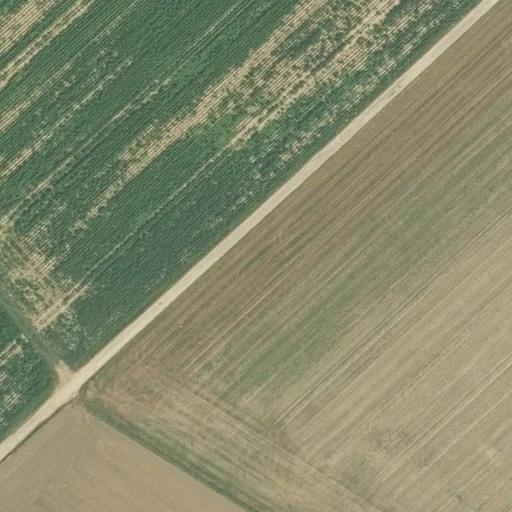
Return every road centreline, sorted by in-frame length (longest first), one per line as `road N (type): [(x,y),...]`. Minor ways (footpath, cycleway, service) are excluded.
road 1 (track): [(489,0),(0,451)]
road 2 (track): [(249,511),(79,398),(0,295)]
